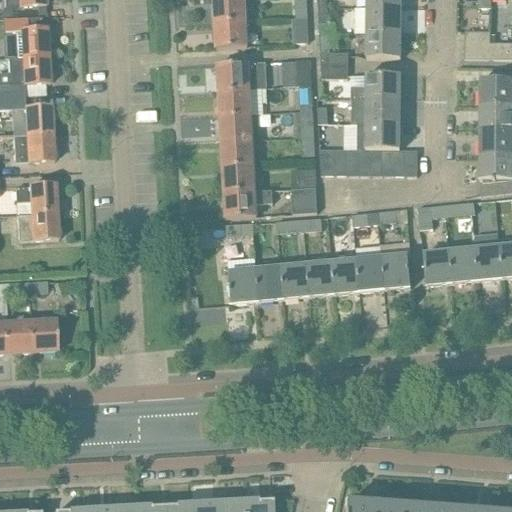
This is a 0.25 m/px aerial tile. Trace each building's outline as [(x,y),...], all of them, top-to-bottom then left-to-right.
[(45,0),(4,0),(5,9),(0,16),(0,22),(39,20),(39,9),(46,8),(45,0)] [(228,0),(214,1),(215,26),(235,25),(247,25),(245,0),(228,0)] [(317,0),(318,9),(328,9),(327,0),(317,0)] [(401,0),(367,0),(367,9),(401,10),(401,0)] [(491,11),(491,0),(478,0),(479,11),(491,11)] [(291,22),(308,21),(307,2),(295,3),(296,21),(291,22)] [(328,9),(318,9),(319,27),(328,26),(328,9)] [(401,35),(401,10),(367,9),(367,35),(401,35)] [(48,59),(47,32),(46,20),(39,21),(39,20),(0,22),(0,23),(2,24),(4,62),(48,59)] [(308,21),(291,22),(293,46),(310,45),(308,21)] [(247,25),(235,25),(215,26),(216,52),(248,50),(247,25)] [(465,34),(465,47),(491,47),(491,37),(490,37),(490,35),(465,34)] [(401,35),(367,35),(366,61),(401,62),(401,35)] [(511,46),(495,46),(495,37),(491,37),(491,47),(465,47),(464,62),(511,63),(511,46)] [(321,44),(322,68),(349,68),(349,56),(330,56),(329,44),(321,44)] [(0,101),(23,100),(22,88),(50,86),(48,59),(7,62),(7,76),(0,76),(0,101)] [(299,90),(310,89),(309,67),(309,64),(295,65),(296,89),(299,89),(299,90)] [(219,95),(249,93),(266,92),(265,65),(217,68),(219,95)] [(349,82),(349,68),(322,68),(323,82),(349,82)] [(352,102),(400,102),(400,78),(367,78),(367,90),(352,90),(352,102)] [(480,107),(511,107),(511,82),(480,83),(480,107)] [(311,89),(310,89),(299,90),(300,115),(312,115),(311,89)] [(220,120),(251,118),(249,93),(219,95),(220,120)] [(23,100),(0,101),(0,113),(23,113),(23,112),(26,112),(25,100),(23,100)] [(400,102),(352,102),(352,103),(354,103),(354,127),(359,127),(400,127),(400,102)] [(511,107),(480,107),(480,132),(511,132),(511,107)] [(13,140),(53,138),(51,110),(26,112),(23,112),(23,113),(25,139),(13,139),(13,140)] [(327,127),(326,111),(317,111),(318,127),(327,127)] [(302,140),(302,141),(313,140),(312,115),(300,115),(293,116),(294,141),(302,140)] [(220,120),(221,145),(252,144),(251,118),(220,120)] [(395,153),(400,153),(400,127),(359,127),(359,152),(360,152),(366,152),(372,153),(384,153),(395,153)] [(511,132),(480,132),(480,157),(511,157),(511,132)] [(54,164),(53,138),(13,140),(14,166),(26,166),(54,164)] [(313,140),(302,141),(303,159),(314,158),(313,140)] [(252,144),(221,145),(223,170),(254,169),(252,144)] [(336,179),(336,152),(321,152),(321,179),(336,179)] [(348,179),(348,152),(336,152),(336,179),(348,179)] [(360,152),(359,152),(348,152),(348,179),(360,179),(360,152)] [(371,179),(372,153),(360,152),(360,179),(371,179)] [(384,153),(372,153),(371,179),(383,179),(384,153)] [(394,179),(395,153),(384,153),(383,179),(394,179)] [(407,153),(400,153),(395,153),(394,179),(407,179),(407,153)] [(417,154),(407,153),(407,179),(417,179),(417,154)] [(511,157),(480,157),(479,183),(483,183),(483,187),(482,187),(483,198),(511,195),(511,157)] [(254,169),(223,170),(224,196),(255,194),(254,169)] [(291,192),(316,191),(315,172),(292,173),(293,192),(291,192)] [(16,218),(57,216),(55,188),(15,191),(16,207),(29,206),(29,217),(16,218)] [(317,216),(316,191),(291,192),(293,218),(317,216)] [(272,206),(272,193),(255,194),(224,196),(225,222),(256,220),(256,207),(272,206)] [(470,206),(445,209),(446,220),(471,218),(470,206)] [(431,222),(446,220),(445,209),(418,211),(420,233),(432,232),(431,222)] [(396,214),(381,215),(383,227),(398,225),(396,214)] [(368,228),(383,227),(381,215),(367,217),(368,228)] [(58,242),(57,216),(16,218),(17,244),(31,244),(58,242)] [(353,230),(368,228),(367,217),(352,218),(353,230)] [(302,223),(303,235),(322,233),(321,222),(302,223)] [(303,235),(302,223),(277,225),(278,236),(303,235)] [(252,238),(251,226),(226,228),(227,239),(252,238)] [(511,248),(500,250),(503,282),(511,281),(511,248)] [(356,263),(359,296),(385,293),(381,261),(381,255),(380,249),(356,251),(357,263),(356,263)] [(503,282),(500,250),(474,252),(477,285),(503,282)] [(474,252),(449,255),(452,287),(477,285),(474,252)] [(381,261),(381,255),(381,261),(385,293),(411,291),(408,258),(381,261)] [(427,289),(452,287),(449,255),(423,257),(427,289)] [(356,263),(331,266),(334,298),(359,296),(356,263)] [(331,266),(306,268),(309,301),(334,298),(331,266)] [(306,268),(281,271),(284,303),(309,301),(306,268)] [(281,271),(256,273),(259,305),(284,303),(281,271)] [(259,305),(256,273),(229,275),(231,296),(232,296),(233,308),(259,305)] [(46,283),(28,284),(28,297),(47,296),(46,283)] [(28,297),(28,284),(10,286),(11,298),(28,297)] [(30,325),(32,356),(58,354),(56,323),(30,325)] [(30,325),(4,326),(6,357),(32,356),(30,325)]
